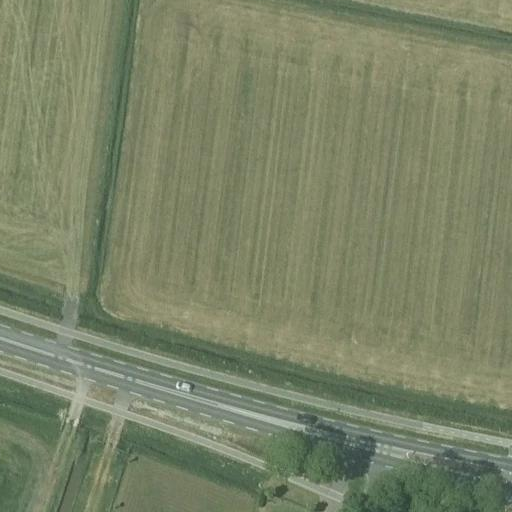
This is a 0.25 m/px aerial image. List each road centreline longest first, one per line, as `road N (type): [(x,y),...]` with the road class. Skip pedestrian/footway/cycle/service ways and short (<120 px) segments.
road 1 (primary): [(0,343),(328,436)]
road 2 (primary): [(328,436),(511,494)]
road 3 (primary): [(511,466),(328,436)]
